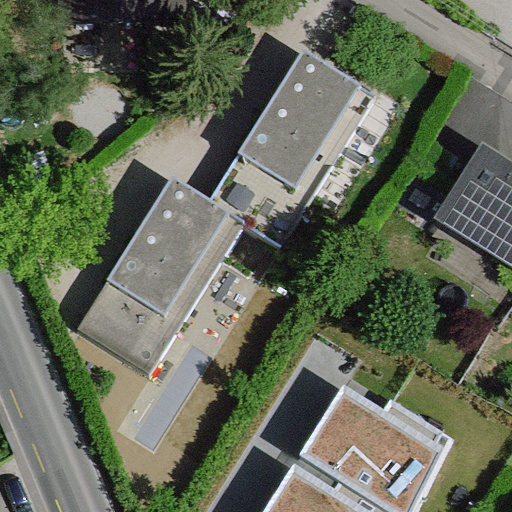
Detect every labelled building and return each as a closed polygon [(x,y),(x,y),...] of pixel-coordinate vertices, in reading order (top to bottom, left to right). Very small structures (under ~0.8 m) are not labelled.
[(180,0),(67,0),(66,21),(180,25),(180,0)] [(302,56),(208,205),(246,229),(277,249),(371,100),(302,56)] [(511,168),(481,149),(435,222),(511,271),(511,168)] [(176,184),(81,329),(151,374),(246,229),(208,205),(176,184)] [(344,389),(304,454),(345,480),(393,511),(412,511),(450,439),(392,404),(385,414),(344,389)] [(296,469),(267,511),(393,511),(345,480),(336,494),(296,469)]
